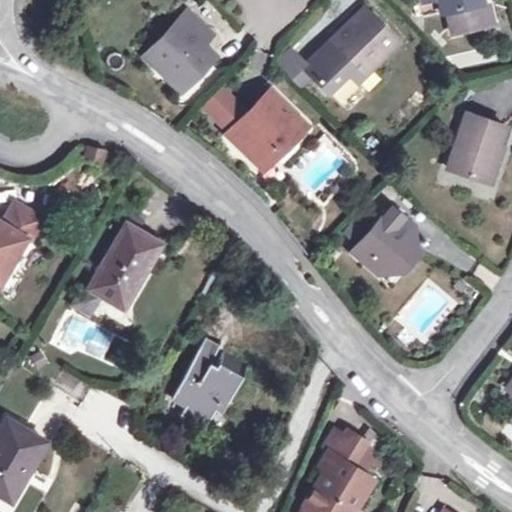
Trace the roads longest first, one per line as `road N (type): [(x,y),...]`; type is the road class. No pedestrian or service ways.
road 1 (residential): [(0,67),(115,121),(175,163),(227,205),(333,331)]
road 2 (residential): [(71,401),(235,511)]
road 3 (residential): [(333,331),(258,511)]
road 4 (residential): [(411,421),(511,285)]
road 5 (residential): [(411,421),(511,494)]
